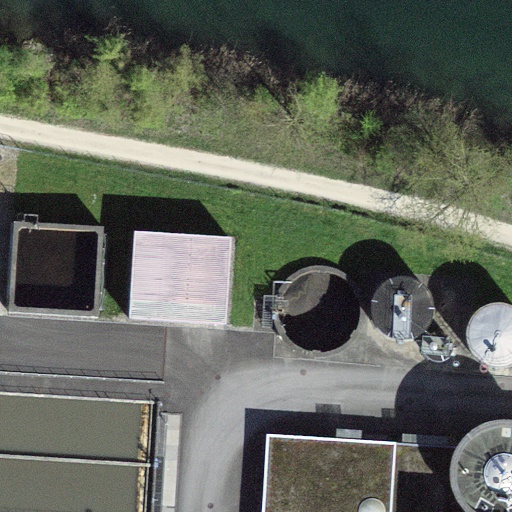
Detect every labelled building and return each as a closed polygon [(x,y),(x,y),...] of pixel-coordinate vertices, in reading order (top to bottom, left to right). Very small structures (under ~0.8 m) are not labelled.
[(231,243),(135,236),(128,326),(202,332),(223,333),(231,243)] [(271,325),(279,341),(291,352),(305,358),(321,358),(336,353),(348,342),(356,327),(357,310),(351,294),(340,281),(324,273),(307,273),(290,279),(278,291),(271,308),(271,325)] [(370,310),(371,322),(376,333),(386,341),(398,345),(410,344),(421,338),(429,329),(433,317),(432,305),(426,294),(417,285),(405,282),(392,283),(381,289),(373,298),(370,310)] [(494,368),(505,368),(511,364),(511,313),(510,313),(500,310),(489,311),(479,317),(472,325),(468,336),(469,347),(475,357),(483,365),(494,368)] [(422,346),(422,352),(424,358),(429,362),(435,364),(441,363),(446,361),(449,356),(451,351),(451,346),(449,341),(445,337),(439,334),(433,334),(428,337),(424,341),(422,346)] [(456,444),(438,454),(434,511),(511,511),(511,423),(498,421),(483,423),(468,430),(457,441),(456,444)] [(434,511),(438,454),(265,444),(260,511),(434,511)]
